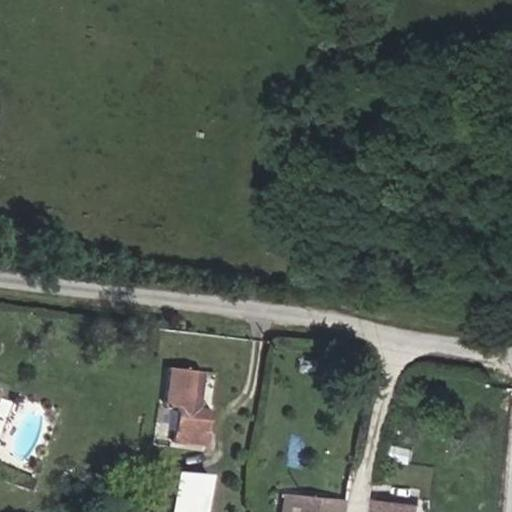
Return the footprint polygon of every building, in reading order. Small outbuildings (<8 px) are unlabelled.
[(327,18),(329,0),(310,0),(308,16),(327,18)] [(203,447),(207,408),(196,406),(200,370),(165,367),(161,405),(174,406),(170,443),(203,447)] [(203,508),(206,475),(175,473),(173,505),(203,508)] [(341,511),(343,500),(283,494),(280,511),(341,511)] [(419,511),(420,506),(375,500),(374,511),(419,511)]
